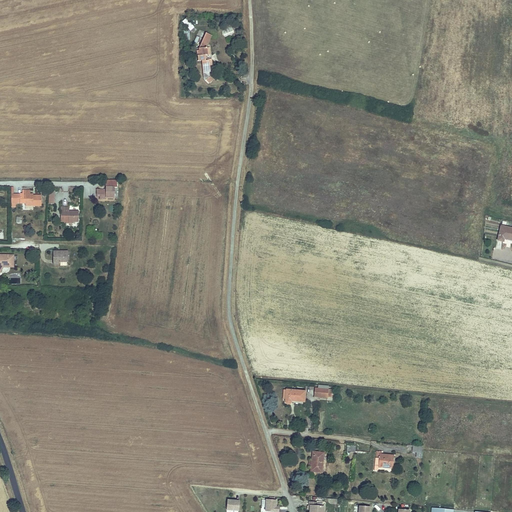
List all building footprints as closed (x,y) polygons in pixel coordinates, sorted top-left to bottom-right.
[(189,31),(194,28),(187,18),(182,21),(189,31)] [(232,28),(223,31),(225,37),(234,33),(232,28)] [(203,77),(204,79),(211,75),(211,73),(211,58),(207,58),(207,55),(208,55),(208,46),(213,34),(207,32),(200,48),(198,48),(198,59),(202,59),(203,77)] [(211,75),(204,79),(206,82),(215,77),(213,74),(211,75)] [(105,190),(96,190),(96,195),(99,195),(99,198),(105,198),(105,197),(113,197),(113,187),(105,187),(105,190)] [(22,191),(22,195),(24,195),(24,204),(33,204),(33,206),(40,206),(40,195),(32,195),(32,194),(29,194),(29,191),(22,191)] [(68,211),(64,211),(64,222),(78,222),(77,211),(68,211)] [(511,229),(501,227),(498,241),(503,242),(504,240),(511,241),(511,229)] [(75,251),(54,251),(54,265),(67,265),(67,262),(75,262),(75,251)] [(0,274),(5,266),(12,266),(14,266),(14,256),(0,256),(0,274)] [(316,389),(316,397),(328,397),(328,396),(332,397),(332,390),(316,389)] [(288,391),(287,401),(288,403),(288,404),(289,404),(290,405),(291,404),(292,404),(293,401),(305,402),(306,393),(288,391)] [(313,453),(311,472),(323,474),(325,454),(313,453)] [(377,453),(376,460),(380,460),(379,469),(393,471),(395,457),(381,456),(381,453),(377,453)] [(230,511),(239,511),(240,503),(233,502),(229,502),(228,511),(230,511)] [(278,509),(276,509),(277,507),(277,503),(267,502),(266,511),(279,511),(279,509),(278,509)]
